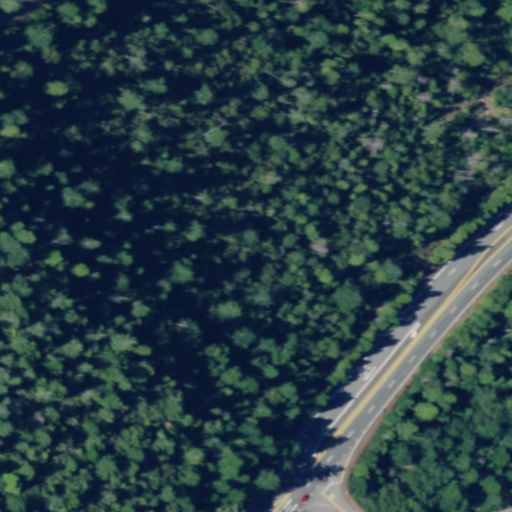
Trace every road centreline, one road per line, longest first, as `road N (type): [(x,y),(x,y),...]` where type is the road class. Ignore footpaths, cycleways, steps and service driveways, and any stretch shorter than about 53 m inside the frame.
road 1 (trunk): [(511,223),(393,349),(266,511)]
road 2 (track): [(494,511),(339,498),(302,468)]
